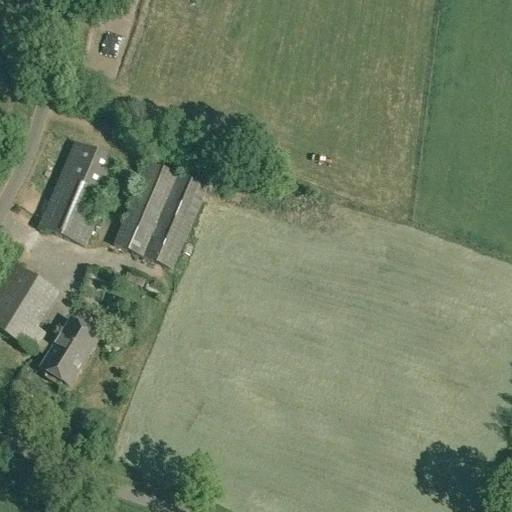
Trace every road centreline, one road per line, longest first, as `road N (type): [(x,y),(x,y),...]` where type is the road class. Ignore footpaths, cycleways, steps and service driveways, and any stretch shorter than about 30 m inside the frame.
road 1 (unclassified): [(0,222),(35,147),(78,0)]
road 2 (unclassified): [(174,511),(0,441)]
